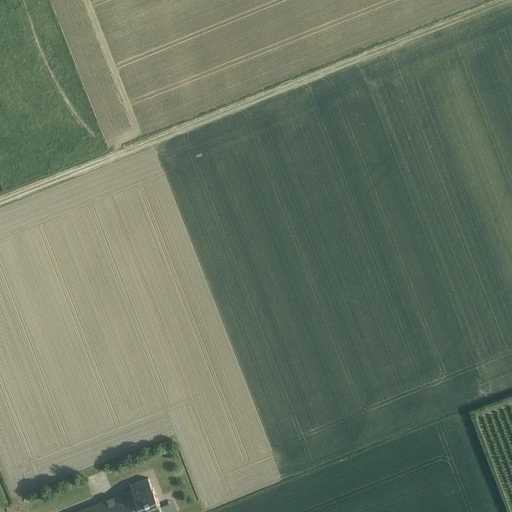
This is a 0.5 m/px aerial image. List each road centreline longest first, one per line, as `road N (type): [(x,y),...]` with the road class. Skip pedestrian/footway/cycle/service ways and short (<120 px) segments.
road 1 (track): [(502,0),(178,128)]
road 2 (track): [(0,200),(178,128)]
